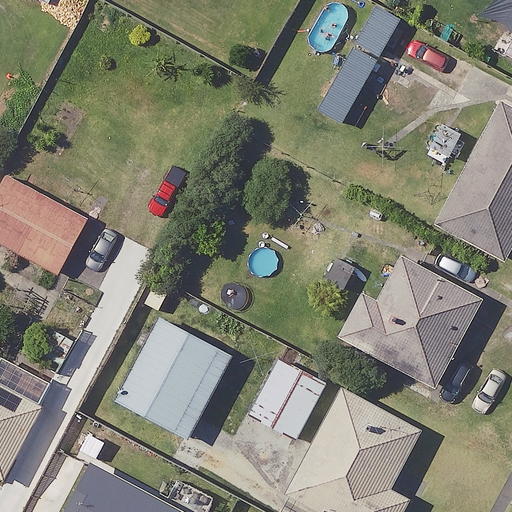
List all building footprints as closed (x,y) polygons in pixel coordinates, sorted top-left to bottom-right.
[(511,0),(496,0),(490,12),(511,24),(511,53),(510,57),(511,58),(511,0)] [(511,94),(507,92),(439,219),(508,257),(511,249),(511,94)] [(90,215),(11,174),(0,194),(0,236),(62,269),(90,215)] [(485,295),(405,253),(382,296),(366,287),(342,332),(438,383),(485,295)] [(235,352),(165,316),(122,397),(192,434),(235,352)] [(0,362),(0,471),(7,475),(58,380),(5,352),(0,362)] [(331,376),(284,353),(254,413),(302,436),(331,376)] [(424,427),(341,384),(287,489),(330,511),(404,511),(413,496),(393,486),(424,427)]
